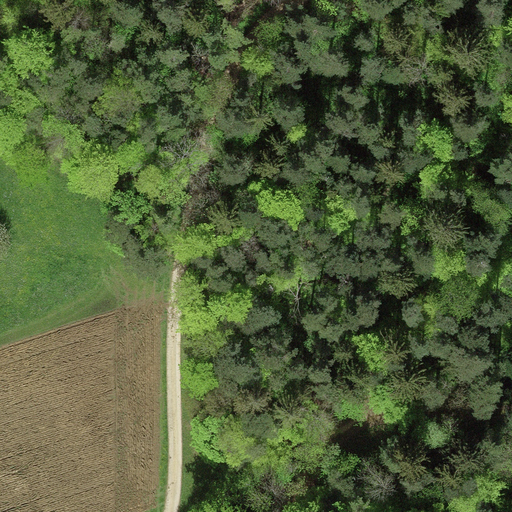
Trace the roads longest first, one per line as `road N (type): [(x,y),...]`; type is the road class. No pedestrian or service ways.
road 1 (track): [(310,0),(234,60),(192,170),(178,298),(171,511)]
road 2 (track): [(292,511),(313,463),(342,428),(370,411),(511,409)]
road 3 (track): [(192,170),(140,172),(47,150),(0,116)]
